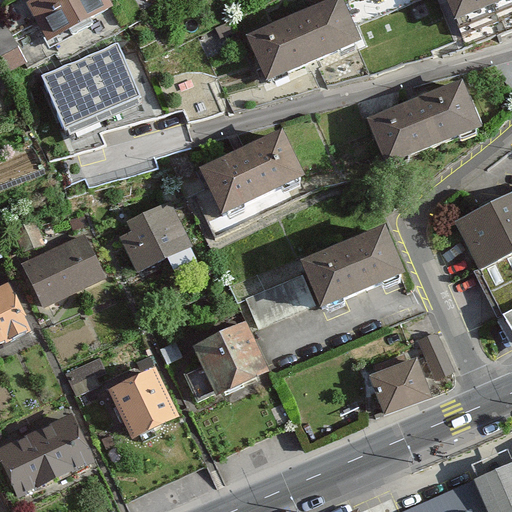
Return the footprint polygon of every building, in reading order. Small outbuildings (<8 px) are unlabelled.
[(109,0),(27,0),(25,1),(48,42),(113,6),(109,0)] [(338,0),(318,0),(244,33),(266,84),(358,43),(338,0)] [(436,0),(444,20),(493,0),(436,0)] [(11,68),(26,61),(6,14),(0,16),(0,45),(1,45),(11,68)] [(118,46),(42,79),(65,133),(142,100),(118,46)] [(460,78),(366,110),(384,161),(477,128),(460,78)] [(278,126),(194,160),(218,220),(302,187),(278,126)] [(511,195),(454,224),(478,271),(511,254),(511,195)] [(171,200),(120,221),(143,275),(193,254),(171,200)] [(380,220),(298,251),(322,313),(404,282),(380,220)] [(85,234),(22,263),(44,312),(107,282),(85,234)] [(5,281),(0,283),(0,343),(29,330),(5,281)] [(511,313),(498,322),(511,346),(511,313)] [(242,316),(191,341),(217,394),(268,369),(242,316)] [(415,355),(371,371),(387,414),(431,398),(415,355)] [(152,365),(107,387),(133,440),(178,418),(152,365)] [(67,410),(0,444),(0,462),(19,499),(93,461),(67,410)] [(359,511),(358,510),(353,511),(511,511),(511,469),(403,511),(359,511)]
